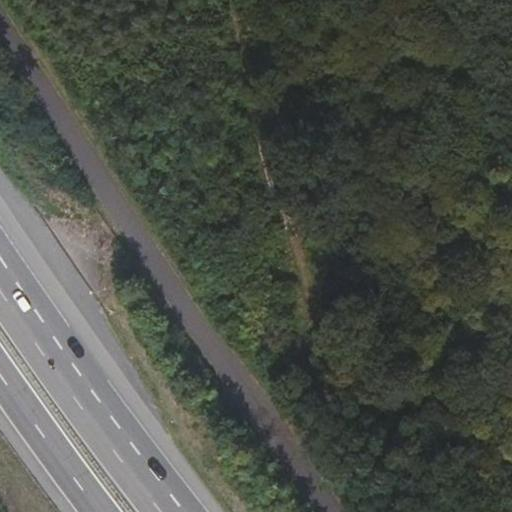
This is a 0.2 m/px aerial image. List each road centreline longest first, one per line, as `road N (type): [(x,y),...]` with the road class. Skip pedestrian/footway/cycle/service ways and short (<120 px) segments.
road 1 (track): [(336,511),(147,260),(0,21)]
road 2 (motorway): [(166,511),(117,452),(0,273)]
road 3 (motorway): [(0,371),(106,511)]
